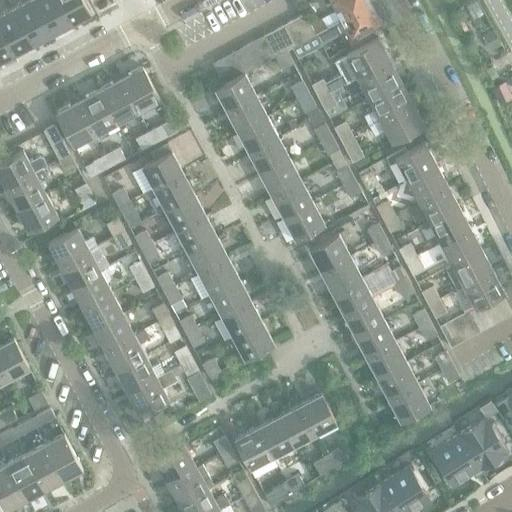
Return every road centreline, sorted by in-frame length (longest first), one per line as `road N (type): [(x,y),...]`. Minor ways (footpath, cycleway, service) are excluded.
road 1 (residential): [(80,511),(126,481),(0,243)]
road 2 (residential): [(403,0),(511,218)]
road 3 (residential): [(0,101),(189,0)]
